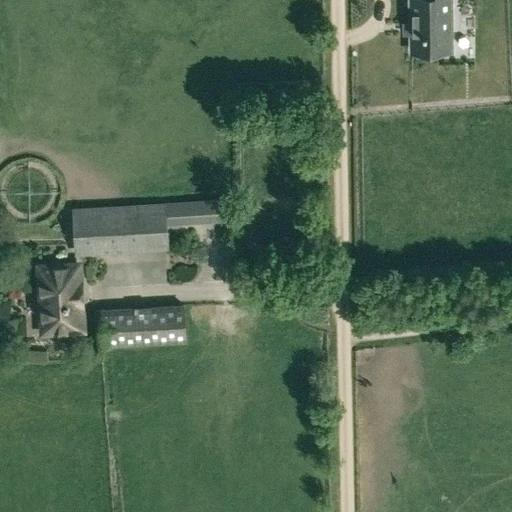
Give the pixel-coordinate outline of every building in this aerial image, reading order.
[(410,0),(411,50),(451,49),(450,0),(410,0)] [(425,126),(427,173),(441,173),(439,126),(425,126)] [(166,202),(72,208),(75,254),(169,249),(168,225),(229,221),(228,198),(166,202)] [(61,329),(82,327),(78,264),(40,266),(44,321),(60,320),(61,329)] [(144,284),(165,284),(165,270),(144,270),(144,284)] [(185,303),(100,307),(103,345),(187,341),(185,303)]
